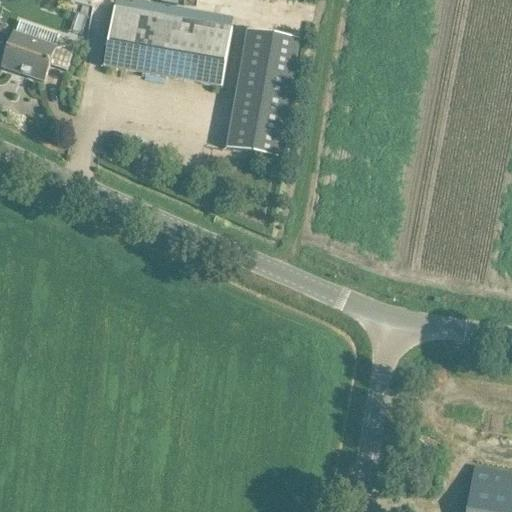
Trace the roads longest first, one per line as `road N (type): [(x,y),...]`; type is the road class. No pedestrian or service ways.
road 1 (unclassified): [(394,321),(0,152)]
road 2 (unclassified): [(364,511),(394,321)]
